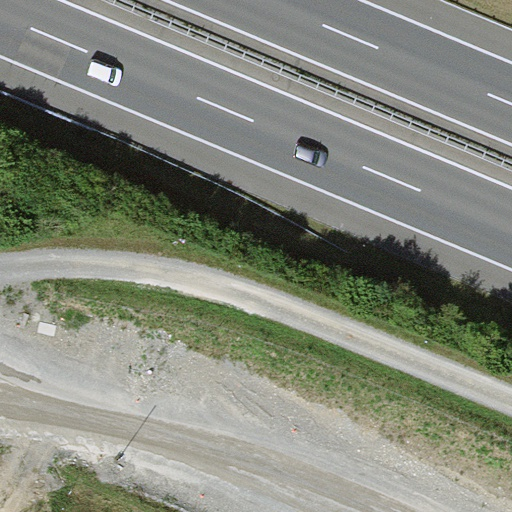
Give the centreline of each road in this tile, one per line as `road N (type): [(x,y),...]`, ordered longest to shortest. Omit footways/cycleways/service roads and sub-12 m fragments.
road 1 (motorway): [(0,12),(511,226)]
road 2 (track): [(511,390),(210,266),(0,279)]
road 3 (motorway): [(511,109),(251,0)]
